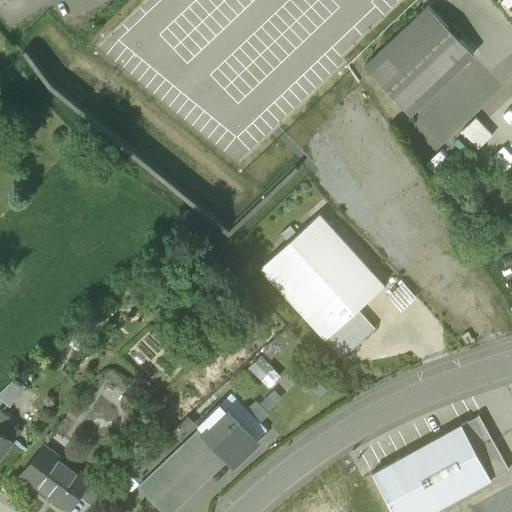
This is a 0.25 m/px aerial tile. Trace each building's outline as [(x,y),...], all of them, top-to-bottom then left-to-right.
[(427,5),(362,67),(409,116),(474,55),(427,5)] [(384,285),(319,213),(260,267),(324,338),(357,309),(384,285)] [(357,309),(325,338),(342,357),(374,328),(357,309)] [(231,369),(209,388),(223,395),(244,376),(231,369)] [(16,377),(0,392),(0,397),(10,406),(25,387),(16,377)] [(353,415),(393,392),(388,383),(348,406),(353,415)] [(257,442),(219,403),(219,404),(196,425),(199,427),(227,456),(226,457),(233,465),(257,442)] [(10,418),(0,410),(0,430),(1,431),(10,418)] [(188,416),(128,472),(139,484),(199,427),(196,425),(188,416)] [(461,424),(371,473),(392,511),(428,511),(491,478),(461,424)] [(139,484),(165,511),(168,511),(226,457),(227,456),(199,427),(139,484)] [(0,430),(0,459),(14,441),(1,431),(0,430)] [(87,478),(43,446),(21,474),(67,508),(77,495),(88,479),(87,478)] [(111,488),(91,473),(87,478),(88,479),(77,495),(92,506),(111,488)]
